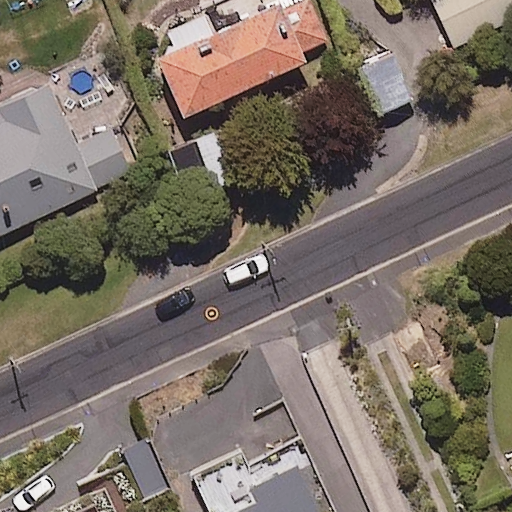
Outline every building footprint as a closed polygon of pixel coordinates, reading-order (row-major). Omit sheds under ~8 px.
[(167,40),(175,56),(152,67),(181,127),(303,67),(299,58),(325,46),(302,0),(261,0),(267,10),(212,37),(205,21),(167,40)] [(511,19),(511,0),(425,0),(449,49),(511,19)] [(413,102),(390,57),(357,73),(379,118),(413,102)] [(0,239),(132,174),(109,129),(74,147),(46,91),(0,114),(0,239)] [(216,133),(161,157),(176,191),(231,167),(216,133)] [(307,511),(292,482),(245,506),(248,511),(307,511)]
